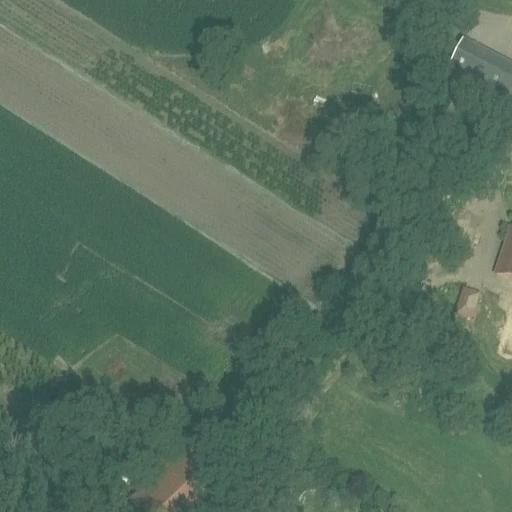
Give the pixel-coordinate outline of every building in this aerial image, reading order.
[(511,78),(497,107),(511,114),(511,78)] [(497,277),(493,288),(508,293),(495,330),(511,335),(511,230),(497,277)] [(457,321),(477,327),(486,298),(466,291),(457,321)] [(383,404),(396,383),(384,375),(371,397),(383,404)] [(189,447),(131,501),(141,511),(208,511),(231,491),(189,447)]
